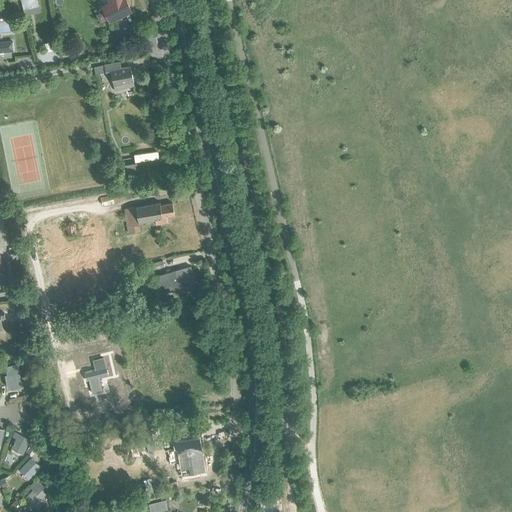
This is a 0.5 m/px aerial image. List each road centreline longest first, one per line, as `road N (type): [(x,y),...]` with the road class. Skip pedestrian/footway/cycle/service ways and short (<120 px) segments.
road 1 (residential): [(226,511),(237,428),(234,351),(155,0)]
road 2 (tertiary): [(245,511),(255,423),(252,347),(176,0)]
road 3 (unknown): [(212,0),(286,362),(285,424)]
